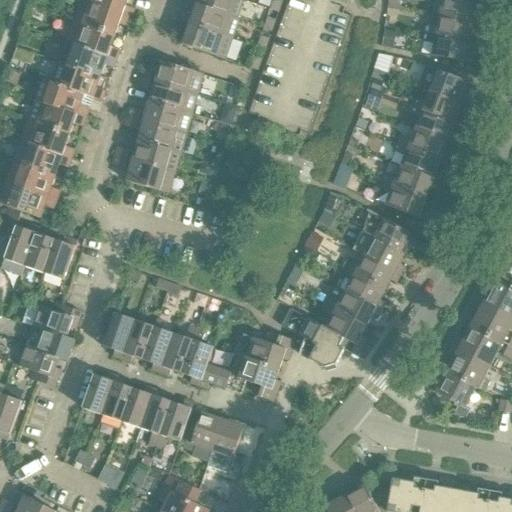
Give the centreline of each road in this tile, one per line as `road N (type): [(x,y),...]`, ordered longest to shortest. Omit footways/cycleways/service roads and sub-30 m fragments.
road 1 (tertiary): [(359,404),(428,320),(465,259),(502,128)]
road 2 (residential): [(43,475),(136,216)]
road 3 (residential): [(136,216),(82,194),(153,0)]
road 4 (residential): [(511,455),(398,432),(359,404)]
road 5 (tertiary): [(269,511),(359,404)]
